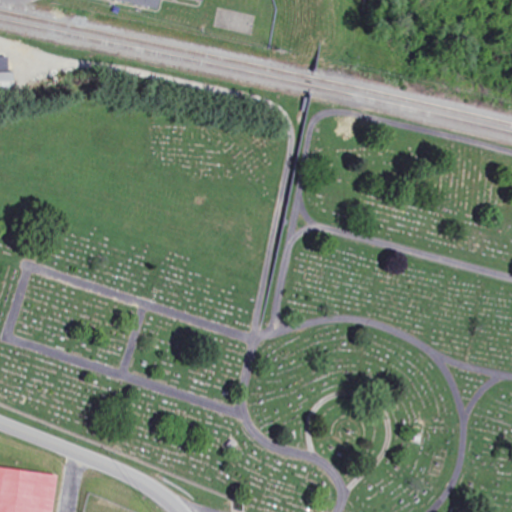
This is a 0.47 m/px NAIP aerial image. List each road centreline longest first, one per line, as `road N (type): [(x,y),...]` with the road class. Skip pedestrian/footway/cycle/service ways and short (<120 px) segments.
road 1 (track): [(342,500),(387,446),(390,429),(375,398),(335,395),(316,407),(308,422),(313,460)]
road 2 (secondary): [(178,511),(124,475),(0,419)]
